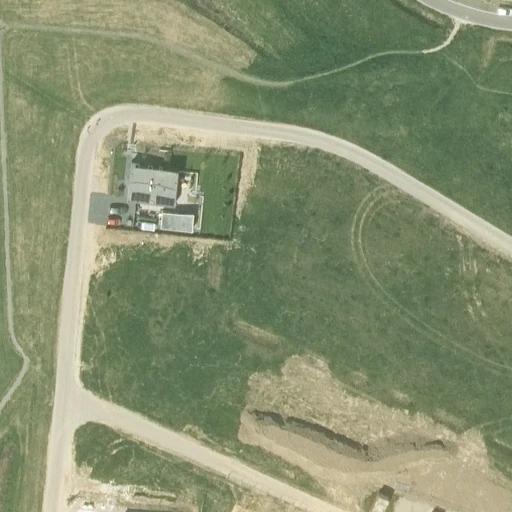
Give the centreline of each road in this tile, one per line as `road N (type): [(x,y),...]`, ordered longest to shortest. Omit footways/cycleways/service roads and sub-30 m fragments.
road 1 (residential): [(62,396),(82,147),(111,117),(343,148),(511,249)]
road 2 (residential): [(322,511),(62,396)]
